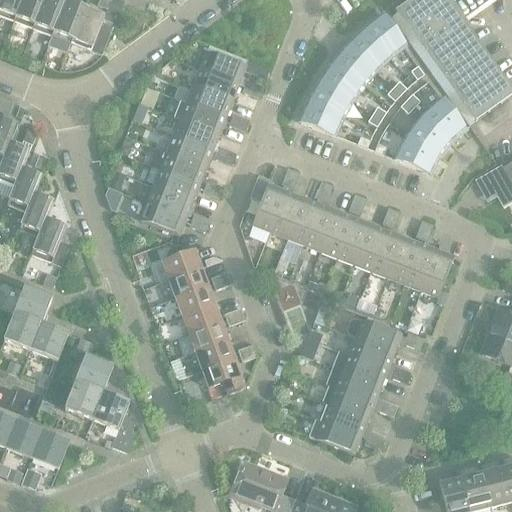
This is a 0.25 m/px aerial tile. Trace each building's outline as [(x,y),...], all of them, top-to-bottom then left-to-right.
[(0,0),(0,19),(13,24),(22,0),(0,0)] [(22,0),(13,24),(32,32),(44,0),(22,0)] [(44,0),(32,32),(51,39),(65,2),(59,0),(44,0)] [(107,12),(111,0),(100,0),(97,8),(107,12)] [(111,0),(107,12),(106,14),(117,17),(118,18),(124,5),(111,0)] [(406,0),(410,5),(396,15),(397,15),(391,19),(457,111),(468,128),(474,123),(475,125),(511,97),(511,92),(502,79),(463,25),(497,0),(406,0)] [(51,39),(70,46),(84,10),(65,2),(51,39)] [(104,18),(84,10),(70,46),(89,54),(90,52),(102,56),(113,28),(101,24),(104,18)] [(389,64),(405,51),(382,17),(362,33),(389,64)] [(389,64),(362,33),(345,49),(375,77),(389,64)] [(330,66),(363,91),(375,77),(345,49),(330,66)] [(206,54),(199,72),(237,86),(244,69),(206,54)] [(317,85),(352,106),(363,91),(330,66),(317,85)] [(409,76),(416,85),(423,80),(417,70),(409,76)] [(199,72),(193,89),(231,103),(237,86),(199,72)] [(241,94),(250,97),(254,87),(245,83),(241,94)] [(352,106),(317,85),(306,104),(343,123),(352,106)] [(391,92),(400,100),(406,93),(398,86),(391,92)] [(262,90),(254,87),(250,97),(258,100),(262,90)] [(193,89),(186,105),(224,120),(231,103),(193,89)] [(400,100),(391,92),(385,99),(393,107),(400,100)] [(411,98),(405,105),(413,112),(419,106),(411,98)] [(465,134),(441,101),(420,119),(449,147),(465,134)] [(14,106),(5,103),(0,114),(9,118),(14,106)] [(180,122),(218,137),(224,120),(186,105),(186,106),(181,104),(174,120),(180,122)] [(343,123),(306,104),(296,127),(334,142),(343,123)] [(407,119),(413,112),(405,105),(398,111),(407,119)] [(371,118),(381,125),(386,117),(376,111),(371,118)] [(228,127),(237,131),(241,120),(232,117),(228,127)] [(381,125),(371,118),(366,126),(376,132),(381,125)] [(449,147),(420,119),(404,139),(439,161),(449,147)] [(249,123),(241,120),(237,131),(245,134),(249,123)] [(0,168),(2,164),(3,165),(9,147),(10,147),(17,129),(0,122),(0,168)] [(180,122),(173,140),(211,154),(218,137),(180,122)] [(32,148),(36,136),(27,133),(23,144),(32,148)] [(439,161),(404,139),(391,164),(429,179),(439,161)] [(173,140),(167,154),(167,156),(205,171),(211,154),(173,140)] [(359,141),(355,150),(366,154),(369,145),(359,141)] [(29,155),(10,147),(9,147),(3,165),(2,164),(0,168),(0,183),(14,189),(15,189),(21,172),(22,172),(29,155)] [(119,156),(122,157),(127,159),(130,150),(122,147),(119,156)] [(376,148),(372,156),(383,160),(386,152),(376,148)] [(215,161),(224,165),(228,154),(219,150),(215,161)] [(161,172),(160,173),(198,187),(205,171),(167,156),(167,154),(162,152),(155,170),(161,172)] [(236,157),(228,154),(224,165),(232,167),(236,157)] [(44,172),(48,161),(39,157),(35,169),(44,172)] [(123,166),(128,168),(131,161),(127,159),(122,157),(119,165),(123,166)] [(41,180),(22,172),(21,172),(15,189),(14,189),(7,207),(26,215),(27,215),(34,197),(41,180)] [(160,173),(154,189),(192,204),(198,187),(160,173)] [(281,189),(286,191),(292,175),(287,173),(281,189)] [(298,178),(292,175),(286,191),(292,194),(298,178)] [(118,195),(122,186),(112,183),(109,191),(118,195)] [(202,195),(211,198),(215,188),(206,184),(202,195)] [(314,202),(319,204),(326,188),(320,186),(314,202)] [(223,191),(215,188),(211,198),(218,201),(223,191)] [(331,190),(326,188),(319,204),(325,206),(331,190)] [(154,189),(147,206),(185,221),(192,204),(154,189)] [(252,228),(269,234),(284,197),(266,191),(252,228)] [(53,204),(34,197),(27,215),(26,215),(19,233),(37,240),(38,240),(45,222),(46,223),(53,204)] [(269,234),(286,241),(300,204),(284,197),(269,234)] [(347,215),(353,217),(359,201),(354,199),(347,215)] [(365,203),(359,201),(353,217),(358,219),(365,203)] [(286,241),(303,247),(317,210),(300,204),(286,241)] [(179,238),(185,221),(147,206),(141,224),(179,238)] [(303,247),(319,254),(334,217),(317,210),(303,247)] [(381,228),(387,230),(393,214),(387,212),(381,228)] [(398,216),(393,214),(387,230),(392,232),(398,216)] [(319,254),(336,260),(351,223),(334,217),(319,254)] [(189,228),(197,231),(201,221),(193,218),(189,228)] [(210,224),(201,221),(197,231),(206,235),(210,224)] [(65,230),(46,223),(45,222),(38,240),(37,240),(31,257),(51,265),(65,230)] [(336,260),(353,267),(367,230),(351,223),(336,260)] [(414,241),(420,243),(426,227),(420,225),(414,241)] [(431,229),(426,227),(420,243),(425,245),(431,229)] [(353,267),(370,273),(384,236),(367,230),(353,267)] [(370,273),(387,280),(401,243),(384,236),(370,273)] [(281,259),(297,265),(303,248),(288,242),(281,259)] [(387,280),(403,286),(418,249),(401,243),(387,280)] [(403,286),(420,293),(434,256),(418,249),(403,286)] [(162,264),(169,283),(201,272),(194,253),(162,264)] [(452,262),(434,256),(420,293),(437,299),(440,292),(452,262)] [(207,269),(222,264),(222,263),(212,260),(204,263),(207,269)] [(12,277),(17,265),(8,261),(3,273),(12,277)] [(169,283),(175,301),(207,289),(201,272),(169,283)] [(227,275),(218,278),(222,290),(231,286),(227,275)] [(52,291),(57,280),(47,276),(42,287),(52,291)] [(215,292),(222,290),(218,278),(211,281),(215,292)] [(306,290),(315,293),(317,287),(318,286),(309,283),(306,290)] [(24,289),(14,316),(36,325),(37,324),(41,326),(42,326),(52,300),(24,289)] [(175,301),(182,319),(214,307),(207,289),(175,301)] [(440,292),(437,299),(435,306),(436,306),(441,308),(443,309),(444,309),(449,296),(448,296),(440,292)] [(348,296),(344,306),(355,310),(359,301),(348,296)] [(377,308),(359,301),(355,310),(373,317),(377,308)] [(182,319),(189,337),(221,325),(214,307),(182,319)] [(511,310),(510,316),(498,312),(481,356),(511,368),(511,310)] [(240,311),(231,314),(235,326),(244,323),(240,311)] [(229,329),(235,326),(231,314),(224,317),(229,329)] [(3,343),(30,353),(41,326),(37,324),(36,325),(14,316),(3,343)] [(388,327),(367,319),(365,325),(386,333),(388,327)] [(407,332),(418,336),(422,325),(411,321),(407,332)] [(354,339),(354,340),(393,355),(399,338),(356,322),(353,322),(350,324),(347,332),(348,335),(350,337),(354,339)] [(189,337),(196,355),(227,344),(221,325),(189,337)] [(68,336),(42,326),(41,326),(30,353),(57,364),(68,336)] [(313,330),(308,342),(319,346),(323,334),(313,330)] [(404,347),(412,350),(417,339),(408,336),(404,347)] [(423,342),(417,339),(412,350),(419,353),(423,342)] [(354,340),(348,356),(347,357),(386,373),(393,355),(354,340)] [(308,342),(307,341),(300,357),(313,362),(319,346),(308,342)] [(87,356),(91,346),(81,342),(77,352),(87,356)] [(196,355),(203,373),(234,362),(227,344),(196,355)] [(253,347),(245,350),(249,362),(258,359),(253,347)] [(242,365),(249,362),(245,350),(238,353),(242,365)] [(338,353),(332,370),(380,388),(386,373),(347,357),(348,356),(338,353)] [(86,358),(75,385),(97,394),(97,393),(102,395),(113,369),(86,358)] [(245,391),(234,362),(203,373),(209,391),(222,387),(227,398),(245,391)] [(17,378),(21,368),(11,364),(7,374),(17,378)] [(391,381),(398,384),(403,372),(395,369),(391,381)] [(329,388),(373,406),(380,388),(332,370),(325,387),(329,388)] [(410,375),(403,372),(398,384),(406,387),(410,375)] [(510,389),(511,382),(511,376),(505,373),(500,385),(510,389)] [(43,389),(47,379),(37,375),(33,384),(43,389)] [(64,412),(91,423),(102,395),(97,393),(97,394),(75,385),(64,412)] [(322,406),(328,408),(328,407),(367,422),(373,406),(329,388),(322,406)] [(129,406),(102,395),(91,423),(118,433),(120,429),(130,433),(135,423),(124,419),(129,406)] [(195,409),(193,402),(185,405),(184,405),(187,414),(196,411),(195,409)] [(377,414),(385,417),(390,406),(382,403),(377,414)] [(38,414),(49,418),(53,408),(42,404),(38,414)] [(397,409),(390,406),(385,417),(393,420),(397,409)] [(328,407),(328,408),(321,424),(360,440),(367,422),(328,407)] [(0,448),(5,451),(16,423),(0,416),(0,448)] [(321,424),(316,422),(309,440),(353,457),(360,440),(321,424)] [(5,451),(31,461),(42,433),(16,423),(5,451)] [(69,444),(42,433),(31,461),(58,472),(69,444)] [(364,448),(372,450),(376,439),(369,436),(364,448)] [(384,442),(376,439),(372,450),(380,454),(384,442)] [(289,511),(294,502),(280,497),(284,486),(260,477),(262,473),(244,466),(232,497),(260,507),(259,509),(267,511),(289,511)] [(511,468),(502,470),(511,505),(511,504),(511,468)] [(490,510),(511,505),(502,470),(481,476),(490,510)] [(17,486),(21,476),(11,472),(7,482),(17,486)] [(468,511),(482,511),(490,510),(481,476),(460,481),(468,511)] [(35,493),(39,483),(29,479),(25,489),(35,493)] [(445,511),(468,511),(460,481),(439,486),(445,511)] [(294,502),(289,511),(353,511),(355,508),(313,493),(307,507),(294,502)]
